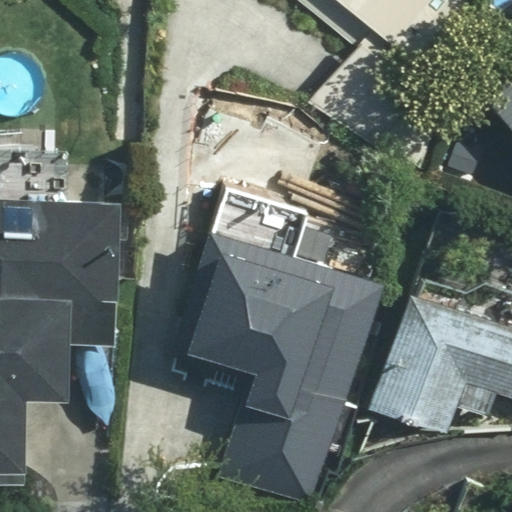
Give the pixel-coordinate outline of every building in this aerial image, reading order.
[(447,0),(327,0),(400,58),(447,0)] [(511,59),(471,94),(511,142),(511,59)] [(53,398),(54,341),(101,342),(103,201),(0,199),(0,466),(12,467),(13,397),(53,398)] [(262,369),(257,385),(333,409),(373,281),(194,225),(159,337),(262,369)] [(511,330),(397,295),(363,407),(442,431),(458,381),(511,397),(511,330)]
